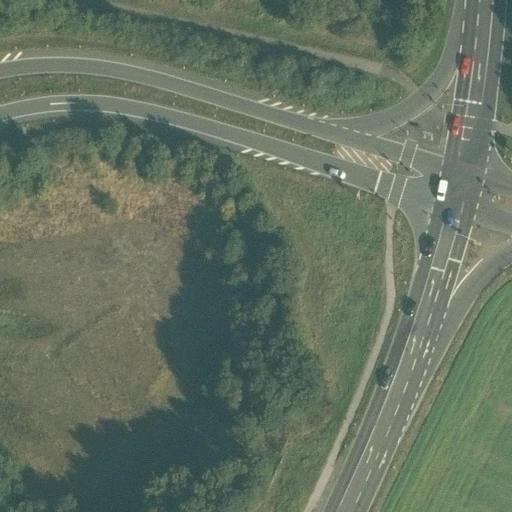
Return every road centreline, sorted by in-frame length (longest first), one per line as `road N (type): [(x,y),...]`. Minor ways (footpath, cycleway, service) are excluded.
road 1 (motorway): [(0,115),(54,104),(138,112),(455,210)]
road 2 (motorway): [(319,130),(120,73),(0,71)]
road 3 (motorway): [(480,14),(421,103),(381,124),(319,130)]
road 4 (secondary): [(455,210),(397,392)]
road 5 (secondary): [(397,392),(469,291),(511,257)]
road 6 (tertiary): [(463,174),(480,14)]
road 7 (motorway): [(463,174),(319,130)]
road 8 (secondary): [(397,392),(345,511)]
